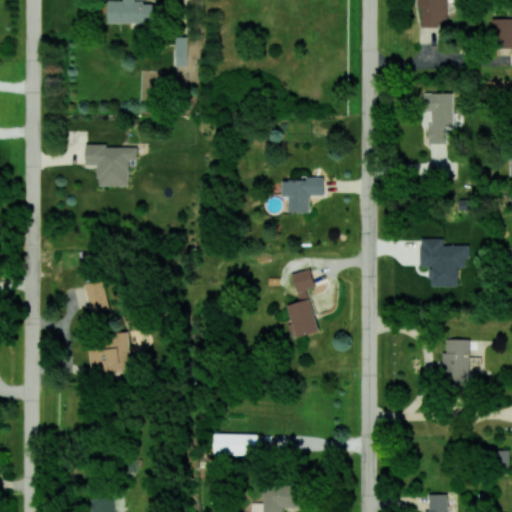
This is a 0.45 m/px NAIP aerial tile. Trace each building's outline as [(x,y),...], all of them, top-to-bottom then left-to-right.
[(142,0),(108,0),(108,22),(159,23),(159,0),(142,0)] [(418,0),(418,7),(422,7),(422,25),(449,24),(448,0),(418,0)] [(511,47),(511,17),(493,17),(492,47),(511,47)] [(188,36),(176,36),(175,65),(187,65),(188,36)] [(454,92),(424,92),(424,110),(432,111),(432,122),(428,122),(428,143),(447,143),(447,126),(453,126),(454,92)] [(130,159),(138,159),(138,145),(87,144),(87,164),(99,164),(99,185),(130,186),(130,159)] [(289,211),(310,212),(310,194),(325,194),(325,176),(307,176),(306,179),(283,179),(282,196),(289,196),(289,211)] [(459,285),(459,267),(466,267),(466,258),(470,258),(470,244),(444,244),(444,237),(421,237),(421,266),(430,266),(431,285),(459,285)] [(293,272),(300,301),(288,304),(292,322),(289,322),(293,337),(319,331),(308,288),(316,286),(311,268),(293,272)] [(84,283),(91,312),(110,308),(103,278),(84,283)] [(90,349),(92,372),(133,369),(130,332),(106,333),(107,348),(90,349)] [(471,339),(447,338),(447,351),(445,351),(445,384),(470,385),(471,339)] [(259,433),(215,433),(215,454),(259,455),(259,433)] [(509,449),(492,449),(492,467),(510,466),(509,449)] [(283,511),(283,506),(298,507),(299,484),(264,484),(264,502),(252,502),(252,511),(283,511)] [(91,511),(115,511),(114,492),(90,494),(91,511)] [(447,511),(448,493),(429,493),(429,509),(426,509),(425,511),(447,511)]
